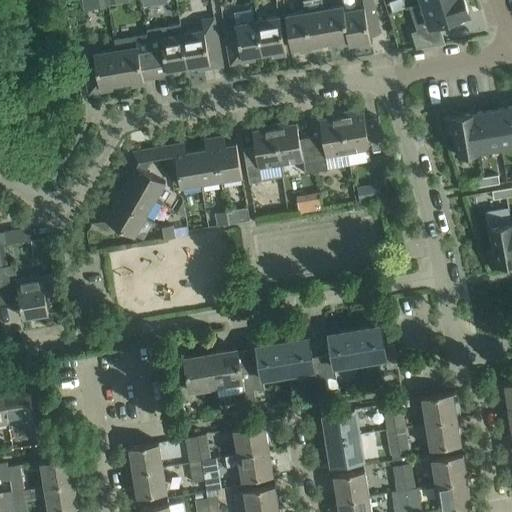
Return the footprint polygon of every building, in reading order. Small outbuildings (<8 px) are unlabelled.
[(107,0),(82,0),(84,11),(108,7),(108,5),(107,0)] [(379,34),(376,14),(373,0),(356,0),(358,7),(344,10),(343,10),(349,44),(359,43),(360,48),(371,46),(369,36),(379,34)] [(469,14),(464,0),(431,0),(422,3),(429,26),(411,32),(416,48),(445,43),(439,24),(469,14)] [(349,44),(343,10),(344,10),(343,5),(324,8),(330,42),(337,41),(338,46),(349,44)] [(330,42),(324,8),(305,11),(311,51),(323,49),(322,43),(330,42)] [(263,54),(257,20),(254,20),(252,9),(233,13),(235,25),(224,27),(230,64),(255,60),(254,55),(263,54)] [(311,51),(305,11),(285,15),(291,49),(299,47),(300,52),(311,51)] [(286,55),(283,35),(279,16),(257,20),(263,54),(273,52),(274,57),(286,55)] [(223,66),(218,40),(214,17),(201,19),(203,29),(182,33),(188,66),(198,65),(198,70),(223,66)] [(188,66),(182,33),(180,23),(147,29),(148,34),(148,36),(155,77),(179,73),(179,68),(188,66)] [(148,36),(148,34),(114,40),(115,49),(121,83),(131,81),(132,87),(144,84),(143,79),(155,77),(148,36)] [(121,83),(115,49),(94,53),(96,66),(84,68),(89,94),(113,90),(112,85),(121,83)] [(511,144),(511,106),(495,109),(501,146),(511,144)] [(501,146),(495,109),(474,113),(480,150),(501,146)] [(391,159),(382,130),(378,117),(365,119),(364,111),(355,113),(355,110),(340,112),(343,129),(347,152),(369,148),(371,162),(391,159)] [(347,152),(343,129),(340,112),(327,114),(328,118),(319,119),(324,147),(326,156),(347,152)] [(480,150),(474,113),(445,117),(447,132),(454,131),(458,154),(480,150)] [(303,160),(298,129),(296,123),(288,124),(288,121),(274,124),(274,129),(280,164),(303,160)] [(280,164),(274,129),(274,124),(260,126),(261,129),(252,131),(256,151),(244,153),(249,183),(261,181),(259,167),(280,164)] [(242,176),(236,143),(226,145),(224,135),(214,137),(221,180),(242,176)] [(221,180),(214,137),(204,139),(206,149),(196,150),(201,183),(221,180)] [(201,183),(196,150),(185,152),(184,142),(161,146),(163,156),(175,154),(180,187),(201,183)] [(329,169),(327,159),(326,156),(324,147),(313,149),(315,161),(314,162),(316,171),(329,169)] [(153,158),(151,148),(140,150),(142,160),(153,158)] [(165,181),(137,165),(139,160),(142,160),(140,150),(133,151),(123,169),(131,174),(126,183),(155,199),(165,181)] [(316,171),(314,162),(303,164),(304,173),(316,171)] [(498,174),(484,177),(486,185),(500,183),(498,174)] [(486,185),(484,177),(471,179),(472,188),(486,185)] [(381,182),(359,186),(361,200),(372,198),(383,196),(381,182)] [(145,217),(155,199),(126,183),(121,192),(112,187),(107,196),(116,201),(116,200),(145,217)] [(507,196),(506,188),(492,190),(494,199),(507,196)] [(319,207),(316,194),(293,199),(296,213),(319,207)] [(185,199),(177,212),(187,218),(185,199)] [(134,235),(145,217),(116,200),(116,201),(111,209),(102,204),(92,222),(106,230),(110,222),(134,235)] [(238,209),(227,211),(229,223),(240,221),(238,209)] [(229,223),(227,211),(216,212),(218,225),(229,223)] [(511,261),(511,222),(490,226),(494,249),(487,250),(490,265),(511,261)] [(163,225),(165,239),(175,238),(173,223),(163,225)] [(32,239),(30,227),(4,231),(6,243),(32,239)] [(121,312),(140,312),(139,250),(120,250),(121,312)] [(15,275),(14,265),(1,267),(3,277),(15,275)] [(55,274),(17,280),(23,317),(49,313),(46,295),(58,293),(55,274)] [(398,365),(394,343),(384,345),(381,325),(355,329),(360,361),(386,357),(387,367),(398,365)] [(360,361),(355,329),(328,334),(332,353),(322,355),(326,378),(336,376),(334,365),(360,361)] [(326,378),(322,355),(312,357),(309,337),(283,341),(288,373),(314,369),(316,379),(326,378)] [(288,373),(283,341),(256,346),(260,365),(250,367),(254,390),(264,388),(262,377),(288,373)] [(254,390),(250,367),(240,369),(237,349),(209,353),(214,385),(242,381),(247,410),(257,408),(254,390)] [(214,385),(209,353),(184,357),(188,377),(178,379),(182,401),(192,400),(190,389),(214,385)] [(46,424),(42,401),(32,403),(29,383),(3,387),(8,419),(34,415),(36,425),(46,424)] [(454,402),(453,392),(422,397),(426,423),(457,418),(456,413),(461,413),(459,401),(454,402)] [(404,427),(400,401),(390,402),(394,429),(404,427)] [(394,429),(390,402),(382,404),(387,430),(394,429)] [(359,433),(355,408),(324,413),(328,439),(359,433)] [(461,442),(457,418),(426,423),(430,447),(461,442)] [(269,449),(265,423),(245,427),(232,429),(237,454),(269,449)] [(409,452),(404,427),(394,429),(400,453),(409,452)] [(400,453),(394,429),(387,430),(391,455),(400,453)] [(209,459),(205,434),(205,433),(195,435),(196,435),(200,461),(209,459)] [(363,459),(359,433),(328,439),(332,464),(363,459)] [(200,461),(196,435),(184,437),(188,463),(200,461)] [(163,466),(159,442),(129,446),(133,471),(163,466)] [(273,473),(269,449),(237,454),(225,456),(227,465),(238,464),(241,479),(273,473)] [(467,479),(463,454),(432,459),(436,484),(467,479)] [(74,481),(70,456),(41,461),(45,486),(74,481)] [(213,483),(209,459),(200,461),(203,480),(205,491),(214,489),(213,483)] [(203,480),(200,461),(188,463),(192,482),(203,480)] [(9,473),(8,466),(7,462),(0,462),(0,473),(3,492),(12,491),(9,473)] [(414,488),(410,463),(402,465),(406,490),(407,490),(414,488)] [(23,489),(20,471),(19,464),(8,466),(9,473),(12,491),(23,489)] [(406,490),(402,465),(393,466),(397,491),(406,490)] [(167,491),(163,466),(133,471),(138,496),(167,491)] [(369,496),(365,470),(334,475),(338,501),(369,496)] [(471,504),(467,479),(436,484),(441,509),(471,504)] [(78,506),(74,481),(45,486),(49,510),(78,506)] [(266,511),(279,510),(275,485),(244,490),(247,511),(266,511)] [(26,511),(23,489),(12,491),(15,511),(26,511)] [(410,511),(409,503),(407,490),(406,490),(397,491),(392,492),(394,511),(410,511)] [(15,511),(12,491),(3,492),(6,511),(15,511)] [(218,511),(215,495),(206,497),(206,498),(208,511),(218,511)] [(371,511),(369,496),(338,501),(339,504),(335,505),(335,511),(371,511)] [(208,511),(206,498),(194,500),(196,511),(208,511)] [(424,511),(423,501),(409,503),(410,511),(424,511)] [(170,511),(169,503),(140,508),(140,511),(170,511)]
